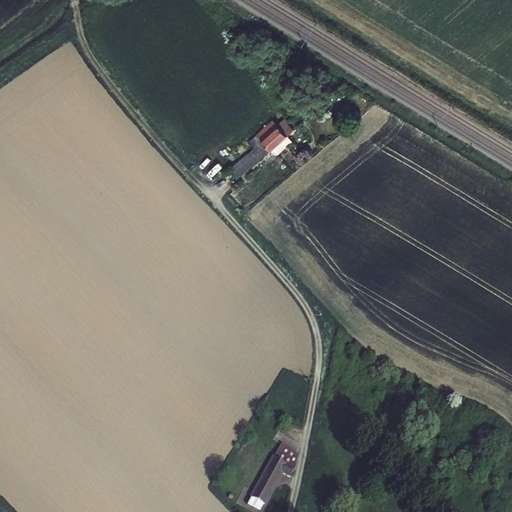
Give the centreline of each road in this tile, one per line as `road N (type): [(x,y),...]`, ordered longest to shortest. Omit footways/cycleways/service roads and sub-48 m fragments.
road 1 (unclassified): [(291,511),(319,364),(316,330),(300,297),(210,195)]
road 2 (track): [(210,195),(101,72),(72,0)]
